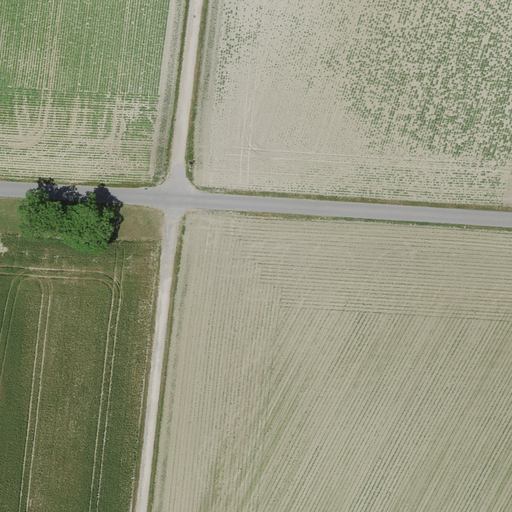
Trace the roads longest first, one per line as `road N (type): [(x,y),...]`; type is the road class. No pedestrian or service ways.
road 1 (unclassified): [(0,191),(511,218)]
road 2 (track): [(143,511),(175,202)]
road 3 (track): [(197,0),(175,202)]
